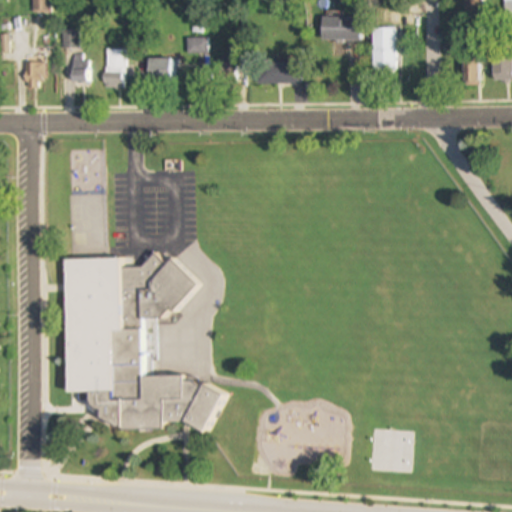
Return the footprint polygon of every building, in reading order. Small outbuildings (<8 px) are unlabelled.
[(31,0),(31,14),(50,14),(50,0),(31,0)] [(483,17),(483,0),(464,0),(464,17),(483,17)] [(360,18),(322,18),(322,41),(360,41),(360,18)] [(373,75),(396,75),(396,29),(373,29),(373,75)] [(61,48),(78,48),(78,31),(61,31),(61,48)] [(187,39),(187,57),(206,57),(206,39),(187,39)] [(126,90),(126,50),(105,50),(105,90),(126,90)] [(511,53),(493,53),(493,80),(511,80),(511,53)] [(71,83),(88,83),(88,56),(71,56),(71,83)] [(218,85),(236,85),(236,58),(218,58),(218,85)] [(173,79),(173,59),(148,59),(148,79),(173,79)] [(481,87),(481,59),(464,59),(464,87),(481,87)] [(302,62),(257,62),(257,86),(302,86),(302,62)] [(63,261),(66,394),(87,394),(88,408),(97,412),(98,422),(120,431),(167,430),(168,425),(180,424),(208,435),(212,435),(228,392),(188,377),(151,378),(150,354),(144,352),(143,320),(186,319),(186,317),(200,279),(154,255),(151,255),(146,267),(138,267),(120,260),(63,261)]
